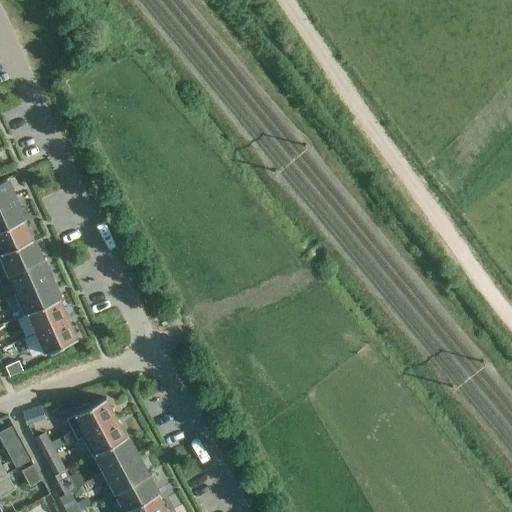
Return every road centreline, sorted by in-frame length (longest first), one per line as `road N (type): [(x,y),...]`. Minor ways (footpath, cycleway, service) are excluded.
road 1 (track): [(511,321),(282,0)]
road 2 (residential): [(0,31),(152,354)]
road 3 (residential): [(152,354),(238,511)]
road 4 (residential): [(152,354),(0,408)]
